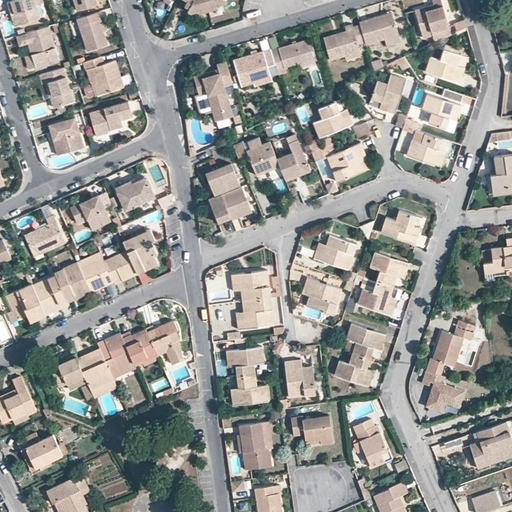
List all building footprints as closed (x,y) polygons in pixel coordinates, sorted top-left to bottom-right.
[(40,17),(36,4),(43,1),(42,0),(9,0),(6,1),(8,9),(10,9),(13,8),(18,24),(40,17)] [(74,10),(98,2),(97,0),(71,0),(73,4),(74,10)] [(187,0),(185,5),(189,7),(187,11),(190,13),(197,11),(216,5),(224,3),(226,0),(225,0),(187,0)] [(415,9),(422,32),(448,24),(440,0),(431,0),(433,4),(434,7),(425,10),(424,6),(415,9)] [(199,15),(217,9),(216,5),(197,11),(199,15)] [(10,9),(14,25),(18,24),(13,8),(10,9)] [(78,16),(89,49),(108,43),(104,30),(100,19),(103,18),(100,9),(78,16)] [(366,42),(399,33),(394,15),(383,18),(382,15),(360,21),(361,24),(366,42)] [(454,23),(457,31),(466,26),(466,25),(464,20),(454,23)] [(448,24),(451,34),(457,31),(454,23),(448,24)] [(366,42),(361,24),(353,26),(353,24),(346,26),(347,31),(348,33),(337,36),(336,34),(325,37),(331,58),(346,54),(361,50),(359,44),(366,42)] [(451,33),(448,24),(422,32),(424,38),(432,36),(434,42),(451,33)] [(48,63),(58,59),(48,25),(24,31),(27,42),(31,41),(34,51),(31,52),(33,61),(41,58),(48,63)] [(299,60),(312,56),(306,37),(271,48),(275,63),(278,72),(287,69),(286,64),(299,60)] [(234,58),(240,82),(270,73),(268,66),(275,63),(271,48),(234,58)] [(429,55),(425,71),(460,82),(465,67),(458,65),(461,54),(443,48),(440,58),(429,55)] [(404,56),(409,65),(415,62),(410,53),(404,56)] [(100,94),(122,87),(119,76),(122,76),(116,59),(105,62),(102,54),(84,60),(87,70),(93,68),(98,82),(96,83),(100,94)] [(300,64),(314,61),(312,56),(299,60),(300,64)] [(396,59),(401,69),(409,65),(404,56),(396,59)] [(35,67),(48,63),(41,58),(33,61),(35,67)] [(372,61),(374,70),(384,65),(382,58),(372,61)] [(213,113),(230,108),(224,85),(233,82),(227,61),(218,63),(219,68),(220,72),(206,75),(205,72),(194,75),(199,94),(208,92),(213,110),(213,113)] [(52,106),(74,99),(63,66),(38,74),(41,83),(44,82),(47,81),(52,94),(49,95),(52,106)] [(87,70),(95,96),(100,94),(96,83),(98,82),(93,68),(87,70)] [(272,81),(270,73),(240,82),(241,86),(253,82),(254,85),(272,81)] [(377,79),(371,97),(381,101),(379,108),(394,113),(406,78),(391,73),(388,82),(377,79)] [(460,101),(462,94),(443,88),(441,95),(460,101)] [(199,94),(204,112),(213,110),(208,92),(199,94)] [(426,92),(421,108),(431,111),(428,122),(446,128),(449,117),(456,120),(461,104),(426,92)] [(127,100),(90,112),(97,135),(107,132),(107,130),(123,124),(121,119),(133,116),(127,100)] [(313,122),(318,136),(352,123),(346,108),(339,111),(335,101),(317,108),(321,118),(313,122)] [(216,120),(232,115),(230,108),(213,113),(216,120)] [(395,124),(403,127),(407,115),(399,113),(395,124)] [(84,144),(76,116),(49,124),(54,139),(56,138),(58,142),(55,143),(58,153),(84,144)] [(107,132),(131,125),(134,120),(133,116),(121,119),(123,124),(107,130),(107,132)] [(366,122),(355,126),(358,137),(370,134),(366,122)] [(442,137),(415,128),(406,153),(441,165),(446,150),(439,148),(442,137)] [(309,170),(294,133),(285,137),(291,151),(284,154),(276,157),(279,165),(285,180),(309,170)] [(247,153),(256,174),(272,168),(279,165),(276,157),(269,141),(261,143),(259,136),(246,141),(250,148),(246,150),(247,153)] [(450,140),(442,137),(439,148),(446,150),(450,140)] [(232,144),(238,157),(247,153),(246,150),(242,140),(232,144)] [(309,145),(311,150),(320,147),(318,141),(309,145)] [(326,156),(337,181),(363,169),(360,161),(367,158),(360,142),(326,156)] [(311,150),(313,155),(322,152),(320,147),(311,150)] [(490,174),(493,194),(511,192),(511,152),(493,156),(496,173),(490,174)] [(360,161),(363,169),(370,166),(367,158),(360,161)] [(240,186),(231,163),(205,174),(215,197),(237,187),(240,186)] [(256,174),(258,179),(273,173),(272,168),(256,174)] [(156,196),(146,176),(132,182),(133,185),(117,192),(126,210),(156,196)] [(131,180),(115,187),(117,192),(133,185),(132,182),(131,180)] [(336,190),(333,182),(325,185),(328,193),(336,190)] [(252,211),(242,185),(240,186),(237,187),(215,197),(209,199),(218,223),(231,217),(232,219),(252,211)] [(71,206),(75,215),(85,211),(88,217),(87,217),(93,228),(111,220),(99,193),(92,197),(93,200),(83,204),(82,201),(71,206)] [(170,195),(158,200),(162,209),(174,204),(170,195)] [(385,216),(380,231),(415,243),(420,227),(414,225),(417,215),(399,209),(395,219),(385,216)] [(87,217),(88,217),(85,211),(75,215),(78,221),(87,217)] [(67,240),(55,215),(48,218),(50,223),(52,227),(38,232),(34,231),(26,234),(34,252),(41,249),(43,251),(67,240)] [(52,227),(50,223),(34,231),(38,232),(52,227)] [(126,248),(137,272),(158,263),(155,255),(158,253),(152,240),(154,238),(150,228),(122,239),(126,248)] [(318,242),(313,257),(347,268),(356,244),(329,234),(325,244),(318,242)] [(483,262),(485,277),(495,276),(495,274),(506,273),(505,265),(511,264),(511,236),(506,237),(507,245),(491,247),(492,261),(483,262)] [(0,263),(12,258),(3,238),(0,239),(0,263)] [(113,281),(114,283),(137,272),(126,248),(103,259),(113,281)] [(77,260),(89,287),(96,284),(98,288),(113,281),(103,259),(100,251),(77,260)] [(374,251),(369,266),(379,270),(375,280),(393,286),(396,275),(403,278),(409,263),(374,251)] [(55,273),(68,301),(84,294),(82,290),(89,287),(77,260),(54,271),(55,273)] [(230,274),(233,291),(240,290),(241,300),(270,297),(267,270),(230,274)] [(32,283),(46,313),(68,303),(68,301),(55,273),(32,283)] [(277,276),(271,277),(273,293),(279,292),(277,276)] [(362,288),(357,302),(392,314),(397,299),(389,296),(393,286),(375,280),(363,276),(362,281),(360,287),(362,288)] [(307,277),(301,293),(309,295),(306,304),(332,313),(341,289),(307,277)] [(5,294),(12,309),(14,309),(19,318),(27,315),(30,321),(46,313),(32,283),(32,282),(5,294)] [(235,312),(237,328),(273,323),(270,297),(241,300),(243,311),(235,312)] [(147,330),(157,354),(166,351),(172,363),(182,359),(180,338),(176,329),(177,329),(173,319),(147,330)] [(426,369),(437,372),(440,360),(444,361),(454,365),(457,358),(463,337),(471,339),(476,325),(459,319),(453,333),(442,329),(432,357),(430,356),(426,369)] [(350,322),(345,337),(355,341),(351,351),(370,358),(373,347),(380,349),(385,334),(350,322)] [(122,336),(135,364),(142,362),(143,364),(159,357),(157,354),(147,330),(145,327),(131,333),(130,333),(122,336)] [(99,346),(112,377),(136,367),(135,364),(122,336),(120,331),(96,341),(99,346)] [(212,342),(240,339),(239,331),(211,334),(212,342)] [(276,340),(273,352),(281,354),(284,342),(276,340)] [(87,383),(93,396),(116,386),(112,377),(99,346),(76,357),(86,381),(87,383)] [(226,351),(228,366),(235,366),(236,376),(255,374),(254,363),(263,362),(261,346),(226,351)] [(338,359),(334,374),(368,386),(374,370),(366,368),(370,358),(351,351),(347,362),(338,359)] [(50,366),(58,386),(66,382),(69,389),(86,381),(76,357),(74,353),(57,360),(58,363),(50,366)] [(284,360),(288,397),(315,394),(311,365),(301,366),(300,358),(284,360)] [(437,372),(426,369),(422,382),(429,384),(430,381),(433,382),(430,390),(425,405),(442,410),(445,401),(459,406),(464,389),(442,382),(444,375),(440,374),(437,372)] [(0,394),(0,418),(2,422),(12,418),(14,423),(29,417),(27,413),(36,409),(20,374),(11,378),(15,387),(0,394)] [(230,388),(232,405),(268,400),(266,384),(256,385),(255,374),(236,376),(237,387),(230,388)] [(81,386),(86,399),(93,396),(87,383),(81,386)] [(279,399),(281,408),(287,407),(286,398),(279,399)] [(52,412),(48,406),(42,409),(45,416),(52,412)] [(290,418),(293,435),(304,434),(305,441),(319,439),(319,443),(320,444),(332,442),(329,415),(302,419),(301,416),(290,418)] [(359,451),(367,468),(390,457),(386,447),(385,447),(375,424),(372,426),(368,417),(356,423),(359,431),(352,434),(356,442),(359,451)] [(268,419),(261,421),(265,448),(269,447),(272,447),(268,419)] [(238,424),(242,451),(245,450),(248,469),(271,465),(269,447),(265,448),(261,421),(238,424)] [(511,446),(504,422),(486,428),(489,436),(477,440),(468,443),(472,456),(482,453),(484,460),(511,450),(511,446)] [(349,426),(352,434),(359,431),(356,423),(349,426)] [(486,428),(475,432),(477,440),(489,436),(486,428)] [(16,440),(32,472),(40,467),(41,469),(51,463),(50,460),(67,451),(62,440),(57,443),(52,433),(39,439),(35,430),(16,440)] [(359,451),(356,442),(350,444),(354,453),(359,451)] [(472,456),(476,468),(511,455),(511,450),(484,460),(482,453),(472,456)] [(399,472),(408,469),(405,461),(396,464),(399,472)] [(53,501),(58,511),(82,511),(88,509),(85,503),(86,502),(82,493),(89,490),(81,473),(73,476),(46,489),(52,502),(53,501)] [(373,496),(379,511),(399,511),(398,508),(402,506),(398,497),(407,493),(401,482),(387,488),(387,490),(373,496)] [(253,486),(256,510),(258,509),(262,509),(262,511),(280,511),(278,490),(272,491),(271,483),(253,486)] [(481,511),(501,505),(496,490),(472,497),(477,511),(481,511)]
